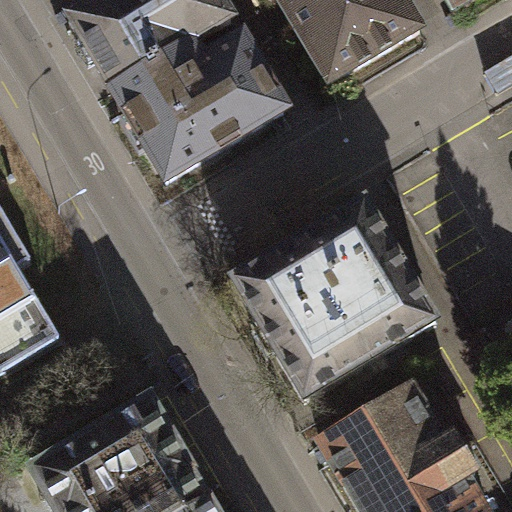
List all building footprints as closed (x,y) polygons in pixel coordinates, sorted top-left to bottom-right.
[(230,21),(217,0),(106,0),(68,23),(110,93),(190,46),(230,21)] [(421,33),(401,0),(275,0),(328,89),(421,33)] [(475,0),(446,0),(454,12),(475,0)] [(190,46),(110,93),(164,185),(285,115),(243,43),(202,67),(190,46)] [(229,289),(302,410),(440,327),(367,206),(229,289)] [(0,373),(56,341),(3,250),(16,243),(0,214),(0,373)] [(315,447),(353,511),(479,511),(463,483),(474,477),(452,441),(443,446),(409,390),(315,447)] [(192,511),(212,500),(151,400),(26,475),(48,511),(192,511)] [(218,511),(212,500),(192,511),(218,511)]
